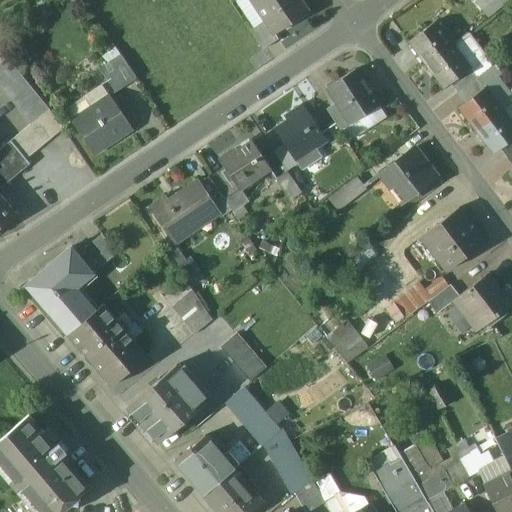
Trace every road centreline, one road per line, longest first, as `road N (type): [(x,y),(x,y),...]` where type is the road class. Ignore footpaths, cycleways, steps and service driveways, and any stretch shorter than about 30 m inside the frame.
road 1 (residential): [(354,25),(0,271)]
road 2 (residential): [(354,25),(511,222)]
road 3 (residential): [(164,511),(0,321)]
